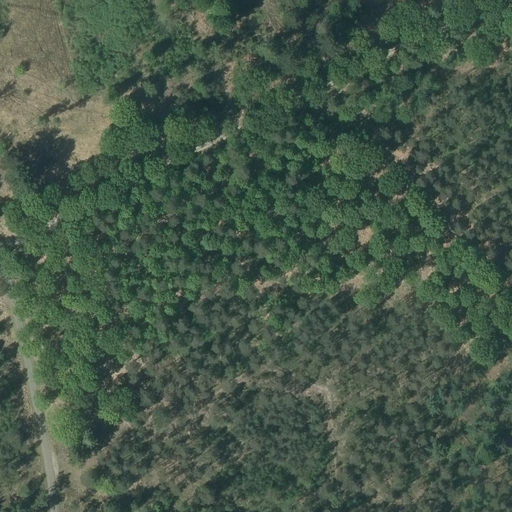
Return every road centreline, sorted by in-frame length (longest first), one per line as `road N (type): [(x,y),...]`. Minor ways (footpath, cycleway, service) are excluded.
road 1 (track): [(0,258),(511,0)]
road 2 (track): [(289,0),(305,74),(511,289)]
road 3 (unclassified): [(50,511),(35,405),(0,267)]
